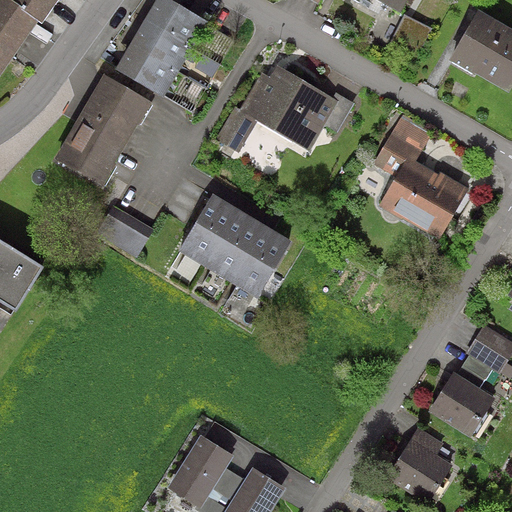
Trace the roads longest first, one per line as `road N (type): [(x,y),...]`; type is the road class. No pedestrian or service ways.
road 1 (residential): [(511,220),(322,511)]
road 2 (residential): [(511,157),(235,0)]
road 3 (residential): [(0,125),(35,96),(107,0)]
